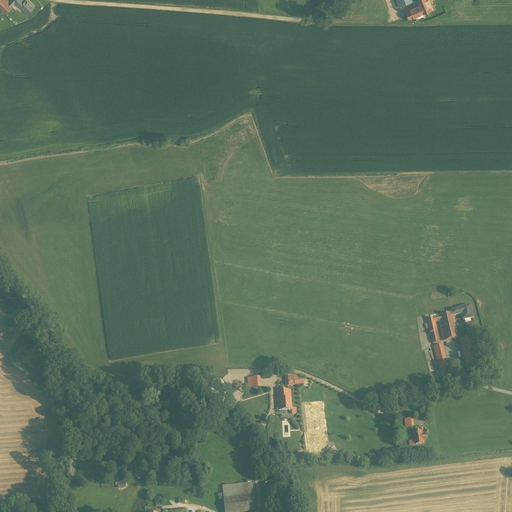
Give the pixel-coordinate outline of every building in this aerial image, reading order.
[(10,2),(8,0),(0,0),(0,8),(4,12),(12,4),(10,2)] [(11,0),(12,0),(10,2),(12,4),(14,2),(18,6),(19,5),(27,13),(34,5),(29,0),(11,0)] [(417,0),(419,4),(407,9),(410,17),(415,15),(417,20),(419,19),(417,15),(422,12),(423,12),(433,8),(429,0),(417,0)] [(471,306),(460,309),(461,309),(452,311),(453,314),(453,316),(462,315),(463,320),(473,318),(471,306)] [(453,314),(438,317),(439,322),(444,342),(458,338),(453,316),(453,314)] [(434,318),(427,320),(433,344),(439,342),(435,323),(434,318)] [(418,341),(418,338),(417,336),(416,334),(414,333),(411,332),(409,333),(407,334),(406,336),(405,339),(406,341),(407,343),(409,345),(412,345),(414,344),(416,343),(418,341)] [(472,338),(460,341),(467,370),(478,367),(472,338)] [(439,346),(433,348),(441,377),(446,376),(439,346)] [(41,357),(30,350),(22,363),(33,369),(41,357)] [(291,391),(277,392),(277,400),(277,411),(292,411),(291,391)] [(189,432),(181,428),(177,434),(186,439),(189,432)] [(422,432),(413,433),(413,436),(414,436),(415,445),(423,444),(423,441),(424,441),(424,435),(422,435),(422,432)] [(277,490),(277,488),(277,485),(275,483),(273,482),(270,481),(268,482),(266,483),(264,486),(264,488),(264,491),(266,493),(268,494),(271,495),(273,494),(275,493),(277,490)] [(253,484),(222,487),(225,511),(254,511),(256,511),(253,484)]
